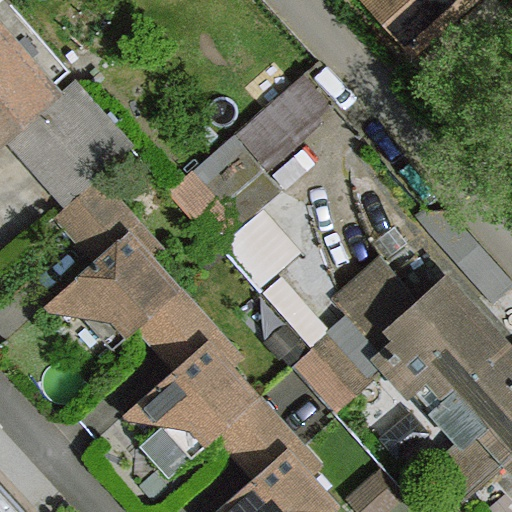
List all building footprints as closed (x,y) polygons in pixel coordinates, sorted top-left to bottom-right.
[(470,0),(373,0),(418,48),(470,0)] [(0,31),(0,137),(53,93),(0,31)] [(132,147),(87,99),(23,153),(71,205),(98,179),(132,147)] [(266,171),(247,150),(206,186),(223,206),(266,171)] [(343,289),(378,259),(402,237),(343,168),(283,219),(343,289)] [(285,193),(266,171),(223,206),(242,229),(265,210),(285,193)] [(226,242),(242,229),(223,206),(206,186),(196,176),(175,194),(221,247),(226,242)] [(129,233),(156,262),(166,254),(98,179),(71,205),(56,218),(96,263),(129,233)] [(304,253),(265,210),(242,229),(226,242),(266,286),(304,253)] [(63,293),(84,317),(115,321),(128,337),(137,329),(181,290),(156,262),(129,233),(96,263),(63,293)] [(432,322),(421,309),(378,259),(343,289),(335,296),(353,316),(391,358),(432,322)] [(432,322),(391,358),(396,363),(466,444),(488,426),(511,452),(511,380),(467,330),(478,320),(450,287),(421,309),(432,322)] [(208,342),(234,371),(245,362),(181,290),(137,329),(175,371),(208,342)] [(391,358),(353,316),(314,349),(355,396),(396,363),(391,358)] [(234,371),(208,342),(175,371),(142,400),(164,426),(195,430),(208,445),(217,437),(259,399),(234,371)] [(335,412),(355,396),(314,349),(297,368),(335,412)] [(259,399),(217,437),(233,455),(255,479),(288,450),(315,480),(326,471),(259,399)] [(315,480),(288,450),(255,479),(221,509),(223,511),(333,511),(339,507),(315,480)] [(392,511),(401,504),(378,478),(351,502),(359,511),(392,511)] [(26,511),(0,482),(0,511),(26,511)]
